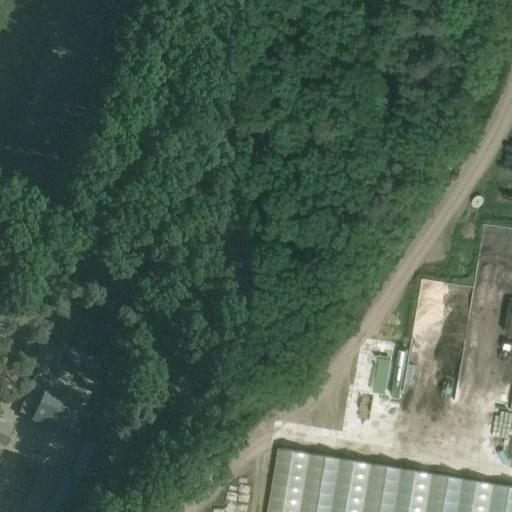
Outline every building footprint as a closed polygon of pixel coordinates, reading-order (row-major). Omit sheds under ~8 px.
[(50,343),(47,355),(71,362),(74,349),(50,343)] [(85,348),(80,361),(109,372),(114,359),(85,348)] [(89,395),(49,378),(36,373),(24,404),(36,409),(33,417),(73,434),(89,395)] [(0,419),(0,445),(7,448),(16,426),(0,419)] [(102,443),(95,461),(107,466),(114,448),(102,443)] [(66,470),(48,511),(71,511),(86,478),(66,470)]
